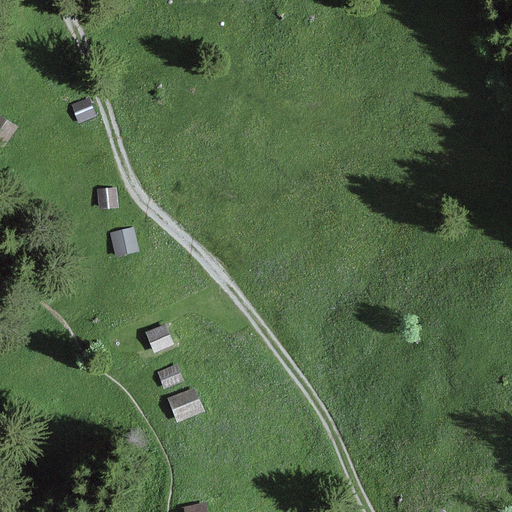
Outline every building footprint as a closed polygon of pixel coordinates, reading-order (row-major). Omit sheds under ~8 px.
[(102,96),(86,100),(91,118),(106,114),(102,96)] [(36,125),(3,109),(0,114),(0,132),(27,144),(36,125)] [(129,183),(108,185),(110,207),(131,205),(129,183)] [(147,223),(120,228),(125,255),(152,250),(147,223)] [(174,319),(158,329),(169,347),(185,336),(174,319)] [(193,360),(171,368),(178,385),(199,377),(193,360)] [(209,385),(181,395),(190,419),(218,409),(209,385)] [(216,511),(214,499),(194,504),(195,511),(216,511)]
